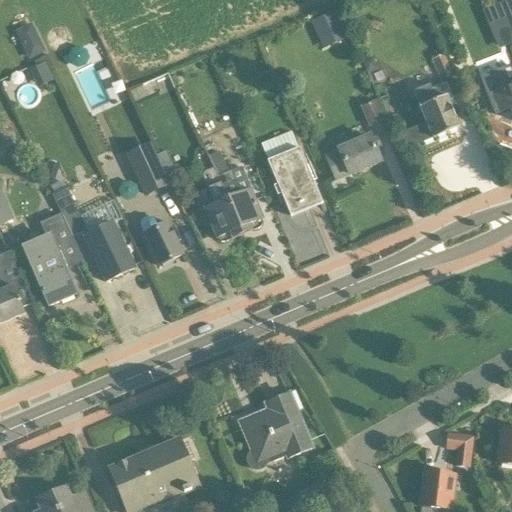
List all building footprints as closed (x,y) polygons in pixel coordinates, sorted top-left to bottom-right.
[(511,2),(511,0),(509,0),(493,6),(499,21),(506,18),(511,32),(511,2)] [(333,11),(310,22),(322,49),(345,38),(333,11)] [(45,54),(31,25),(15,33),(29,61),(45,54)] [(431,61),(440,81),(455,75),(446,55),(431,61)] [(372,59),(362,64),(366,73),(376,69),(372,59)] [(511,84),(488,94),(489,97),(488,97),(495,117),(510,111),(511,115),(511,84)] [(453,119),(451,113),(446,100),(445,100),(440,88),(430,92),(428,88),(413,94),(420,111),(417,112),(423,126),(416,129),(422,145),(433,141),(433,142),(436,141),(437,143),(447,138),(447,136),(458,131),(456,126),(462,124),(459,117),(453,119)] [(361,108),(369,128),(384,121),(376,102),(375,103),(365,107),(361,108)] [(380,147),(377,140),(376,139),(373,141),(370,135),(324,155),(335,182),(348,176),(349,177),(380,164),(374,150),(380,147)] [(167,184),(160,166),(151,145),(126,156),(144,198),(169,187),(167,184)] [(309,211),(306,205),(319,199),(298,149),(267,162),(277,186),(281,196),(291,219),(309,211)] [(261,223),(261,222),(249,192),(240,196),(231,173),(229,174),(220,153),(209,158),(214,170),(242,238),(257,231),(259,230),(260,229),(261,228),(261,227),(262,226),(262,225),(261,223)] [(160,166),(167,184),(178,179),(171,162),(160,166)] [(48,164),(44,177),(54,180),(58,167),(48,164)] [(226,244),(242,238),(214,170),(204,174),(202,178),(207,190),(194,196),(200,211),(204,210),(217,241),(219,243),(220,244),(221,244),(222,244),(224,245),(224,244),(226,244)] [(71,239),(72,238),(86,232),(67,190),(66,190),(54,196),(53,196),(61,216),(71,239)] [(0,213),(0,227),(13,221),(8,210),(0,213)] [(84,264),(72,238),(71,239),(61,216),(41,225),(46,237),(23,247),(32,269),(48,309),(75,298),(64,272),(84,264)] [(180,242),(173,227),(171,222),(156,229),(153,220),(149,219),(142,221),(141,226),(141,229),(151,252),(158,268),(162,266),(164,270),(174,265),(172,261),(182,257),(176,244),(180,242)] [(133,271),(111,224),(84,237),(106,284),(133,271)] [(22,310),(32,306),(17,274),(9,256),(0,259),(0,326),(24,316),(22,310)] [(295,393),(289,396),(266,405),(269,412),(240,424),(251,450),(247,458),(247,462),(247,464),(248,467),(249,469),(251,471),(254,472),(257,473),(258,473),(261,472),(265,470),(266,468),(266,467),(286,458),(287,462),(290,461),(290,460),(312,451),(295,412),(302,409),(295,393)] [(511,431),(501,430),(498,450),(496,467),(502,467),(511,468),(511,431)] [(473,440),(449,437),(447,451),(457,452),(455,467),(470,469),(473,440)] [(109,471),(126,511),(145,511),(198,490),(178,442),(109,471)] [(442,511),(450,511),(455,477),(424,473),(419,509),(442,511)] [(90,511),(83,495),(70,501),(66,490),(37,502),(40,511),(90,511)]
